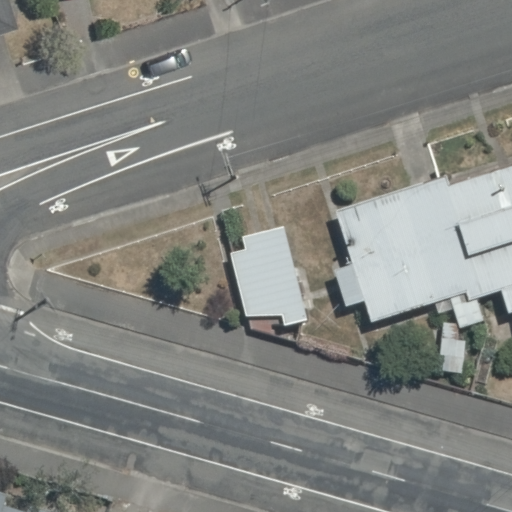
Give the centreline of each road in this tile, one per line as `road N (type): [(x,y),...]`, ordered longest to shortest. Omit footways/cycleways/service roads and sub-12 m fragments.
road 1 (unclassified): [(511,508),(0,363)]
road 2 (residential): [(59,162),(511,13)]
